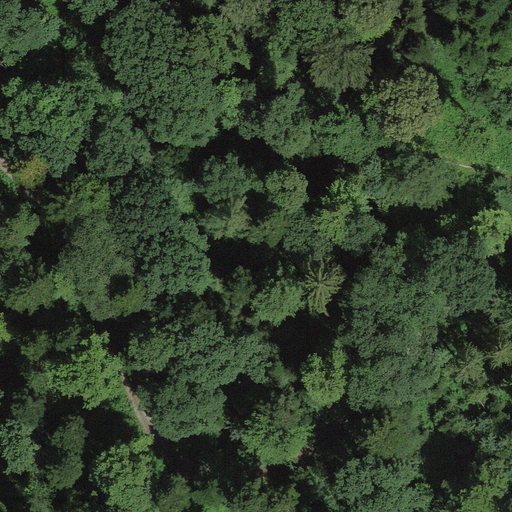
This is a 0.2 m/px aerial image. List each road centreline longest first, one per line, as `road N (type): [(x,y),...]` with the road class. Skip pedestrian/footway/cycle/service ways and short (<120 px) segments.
road 1 (track): [(511,259),(341,437),(210,438),(39,188),(0,160)]
road 2 (track): [(49,0),(115,35),(511,177)]
